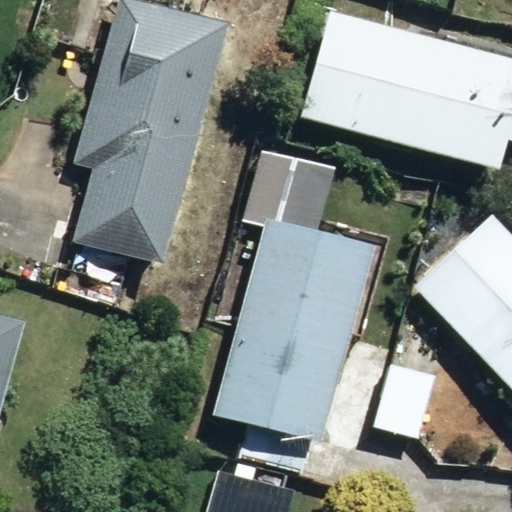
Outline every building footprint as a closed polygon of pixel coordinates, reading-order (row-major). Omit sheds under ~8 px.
[(74,240),(164,265),(230,26),(135,0),(121,0),(76,164),(93,169),(74,240)] [(302,116),(500,171),(511,128),(511,60),(333,10),(302,116)] [(214,415),(322,444),(376,245),(267,215),(214,415)] [(416,288),(511,389),(511,235),(493,216),(416,288)] [(0,411),(24,325),(0,317),(0,411)] [(99,345),(115,354),(129,331),(112,322),(99,345)] [(374,430),(419,441),(436,377),(389,366),(374,430)]
